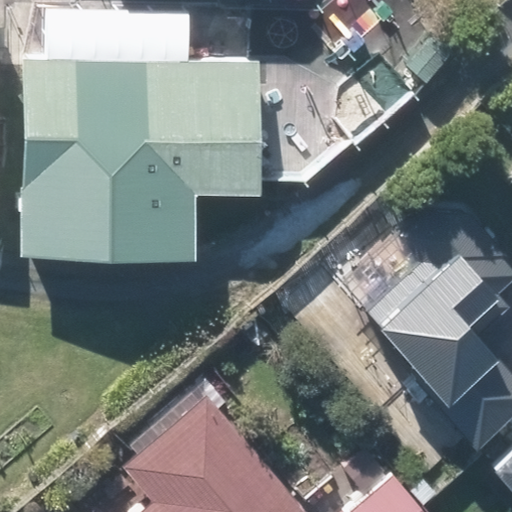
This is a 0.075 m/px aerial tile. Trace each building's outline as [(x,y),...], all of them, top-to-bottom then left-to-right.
[(219,11),(0,5),(0,189),(134,193),(136,138),(215,140),(219,11)] [(363,309),(409,360),(392,375),(419,404),(430,394),(477,446),(483,441),(511,414),(511,367),(498,352),(510,340),(487,315),(511,291),(511,262),(445,188),(393,236),(416,261),(363,309)] [(302,511),(311,505),(203,378),(121,447),(157,490),(130,511),(94,511),(93,510),(90,511),(302,511)] [(511,492),(511,444),(499,457),(488,467),(511,492)] [(436,511),(395,466),(344,511),(436,511)]
